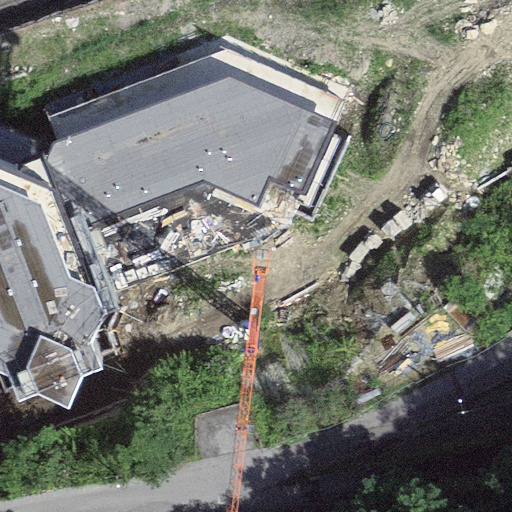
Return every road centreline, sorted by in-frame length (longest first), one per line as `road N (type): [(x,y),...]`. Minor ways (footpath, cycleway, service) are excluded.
road 1 (unclassified): [(511,357),(448,398),(327,449),(178,486)]
road 2 (unclassified): [(511,461),(231,509),(178,486)]
road 3 (residential): [(178,486),(53,511)]
